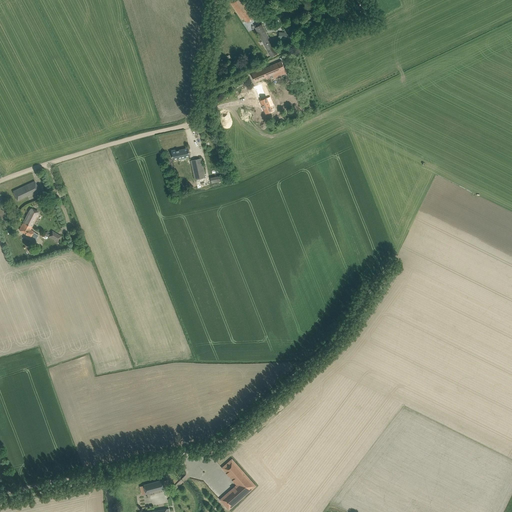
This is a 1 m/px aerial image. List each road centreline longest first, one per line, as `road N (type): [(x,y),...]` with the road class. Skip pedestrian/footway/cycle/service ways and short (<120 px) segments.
road 1 (track): [(215,0),(198,116),(0,180)]
road 2 (track): [(376,277),(336,336),(204,448)]
road 3 (residential): [(0,493),(204,448)]
